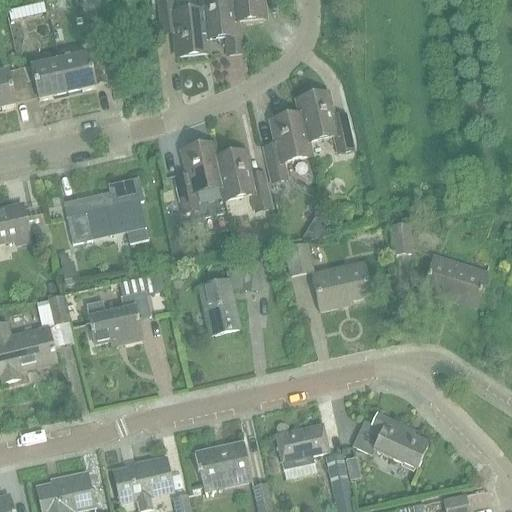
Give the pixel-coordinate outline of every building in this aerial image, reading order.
[(208,55),(206,40),(204,40),(201,14),(174,16),(172,0),(171,0),(158,1),(161,35),(174,34),(177,57),(177,58),(208,55)] [(242,54),(239,23),(239,22),(233,22),(230,0),(200,0),(201,14),(204,40),(206,40),(225,38),(227,56),(242,54)] [(230,0),(233,22),(239,22),(239,23),(264,20),(261,0),(230,0)] [(19,10),(8,12),(10,23),(16,22),(20,17),(19,10)] [(106,30),(98,32),(100,45),(109,43),(106,30)] [(86,56),(59,62),(66,96),(94,90),(92,81),(104,79),(98,54),(87,57),(86,56)] [(37,103),(66,96),(59,62),(29,69),(30,70),(19,72),(24,97),(36,94),(37,103)] [(12,99),(24,97),(19,72),(7,75),(6,74),(0,75),(0,111),(14,108),(12,99)] [(326,96),(296,102),(300,118),(306,143),(307,143),(307,144),(333,137),(337,154),(352,150),(345,120),(332,123),(326,96)] [(310,157),(307,144),(307,143),(306,143),(300,118),(296,102),(296,103),(299,117),(270,124),(276,152),(265,154),(271,183),(286,180),(282,163),(310,157)] [(193,195),(220,189),(221,189),(214,161),(215,161),(212,147),(181,153),(188,182),(176,184),(183,214),(196,211),(193,195)] [(215,161),(214,161),(221,189),(220,189),(223,203),(251,197),(254,212),(269,209),(263,179),(250,182),(244,155),(215,161)] [(80,217),(66,220),(72,246),(126,234),(129,246),(148,242),(139,204),(143,203),(138,180),(107,187),(109,195),(76,203),(80,217)] [(14,248),(29,244),(22,210),(0,214),(0,246),(13,243),(14,248)] [(394,257),(409,256),(407,228),(392,229),(394,257)] [(182,241),(169,243),(174,269),(186,267),(182,241)] [(196,243),(184,246),(187,263),(199,260),(196,243)] [(290,278),(311,273),(305,248),(284,253),(290,278)] [(66,255),(57,257),(60,266),(68,264),(66,255)] [(476,307),(485,277),(432,260),(422,295),(445,302),(447,298),(476,307)] [(246,265),(246,271),(225,275),(227,284),(198,290),(208,338),(238,332),(230,293),(244,290),(244,292),(257,293),(258,266),(246,265)] [(341,305),(369,299),(362,267),(312,277),(319,314),(342,309),(341,305)] [(160,276),(139,280),(142,295),(145,294),(145,296),(163,292),(160,276)] [(72,280),(63,282),(65,288),(73,286),(72,280)] [(54,285),(46,286),(48,296),(56,294),(54,285)] [(101,304),(85,307),(94,347),(110,343),(111,348),(141,342),(137,322),(150,320),(145,296),(145,294),(142,295),(120,300),(122,312),(104,316),(101,304)] [(53,326),(67,323),(61,299),(47,302),(53,326)] [(0,379),(1,385),(19,381),(18,373),(54,364),(49,343),(41,345),(39,333),(10,340),(6,326),(0,327),(0,379)] [(416,473),(429,445),(404,434),(406,430),(376,416),(370,429),(363,426),(353,448),(370,456),(372,452),(416,473)] [(281,465),(328,455),(322,428),(275,438),(281,465)] [(203,493),(251,483),(243,446),(194,456),(197,470),(195,470),(196,475),(199,474),(203,493)] [(350,490),(342,456),(329,459),(337,493),(350,490)] [(356,460),(344,462),(347,474),(358,471),(356,460)] [(150,511),(148,499),(171,494),(165,462),(135,469),(135,471),(113,476),(119,505),(135,501),(137,511),(150,511)] [(81,511),(94,509),(87,480),(37,491),(41,511),(81,511)] [(271,511),(266,486),(252,489),(257,511),(271,511)] [(12,511),(8,499),(0,500),(0,511),(12,511)] [(469,511),(467,501),(445,505),(446,511),(469,511)] [(175,511),(189,511),(187,502),(174,505),(175,511)]
